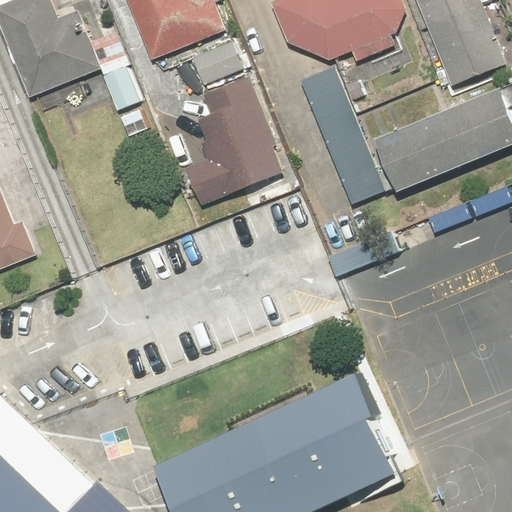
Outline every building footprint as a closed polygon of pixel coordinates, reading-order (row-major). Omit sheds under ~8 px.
[(133,65),(141,62),(127,30),(100,42),(85,8),(67,16),(60,0),(0,0),(0,1),(1,5),(0,5),(0,11),(36,97),(106,68),(124,110),(147,100),(133,65)] [(132,0),(159,59),(232,25),(220,0),(132,0)] [(413,7),(408,0),(278,0),(277,1),(293,43),(335,60),(357,51),(362,62),(402,46),(398,35),(407,31),(413,7)] [(421,0),(457,85),(511,63),(485,0),(421,0)] [(238,39),(197,56),(209,84),(250,67),(238,39)] [(350,70),(311,85),(358,205),(397,190),(350,70)] [(211,138),(207,140),(214,158),(194,166),(210,205),(296,168),(256,73),(210,93),(217,111),(202,118),(211,138)] [(511,88),(510,83),(386,137),(409,191),(511,146),(511,88)] [(144,105),(124,114),(134,136),(154,127),(144,105)] [(0,271),(44,254),(30,219),(21,223),(2,175),(0,175),(0,271)] [(361,247),(336,255),(343,277),(368,269),(361,247)] [(161,466),(181,511),(317,511),(402,475),(359,378),(161,466)] [(131,511),(96,478),(68,506),(0,439),(0,511),(131,511)]
